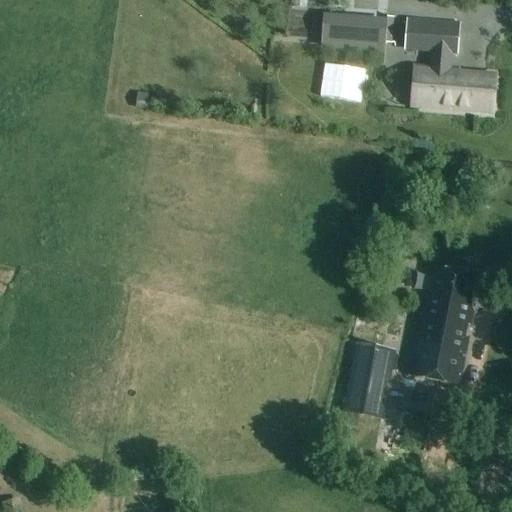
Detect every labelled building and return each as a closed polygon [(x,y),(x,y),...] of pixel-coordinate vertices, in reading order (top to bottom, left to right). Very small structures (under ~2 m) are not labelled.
[(339,15),(354,15),(354,2),(339,2),(339,15)] [(489,115),(492,80),(457,77),(458,73),(448,72),(449,56),(453,56),(456,26),(410,22),(407,53),(430,55),(429,71),(415,70),(412,109),(489,115)] [(364,48),(363,31),(336,33),(337,49),(364,48)] [(474,282),(435,274),(430,297),(425,296),(409,380),(459,389),(473,316),(469,310),(474,282)] [(395,353),(359,346),(345,415),(382,422),(385,407),(380,406),(385,380),(390,381),(395,353)] [(22,511),(19,499),(2,504),(3,511),(22,511)]
